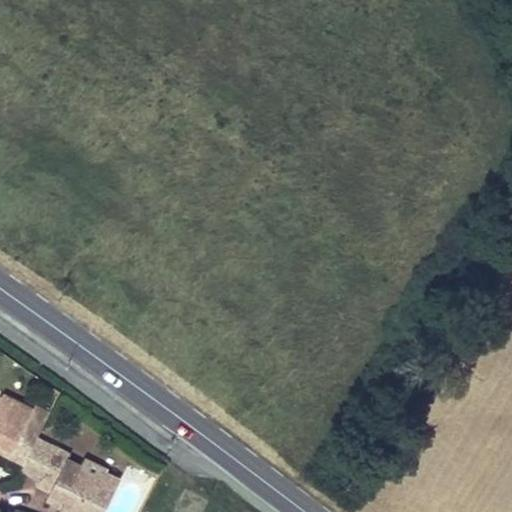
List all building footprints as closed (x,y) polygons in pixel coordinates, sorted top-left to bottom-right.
[(23,464),(36,438),(49,411),(34,404),(32,409),(2,394),(0,398),(0,442),(12,448),(8,457),(23,464)] [(103,511),(117,485),(99,476),(102,471),(104,467),(86,459),(82,467),(66,459),(69,454),(36,438),(23,464),(20,469),(38,478),(36,483),(51,490),(50,492),(65,499),(61,506),(58,511),(103,511)] [(0,452),(8,457),(12,448),(0,442),(0,452)] [(102,471),(99,476),(117,485),(119,480),(102,471)] [(46,499),(61,506),(65,499),(50,492),(46,499)]
